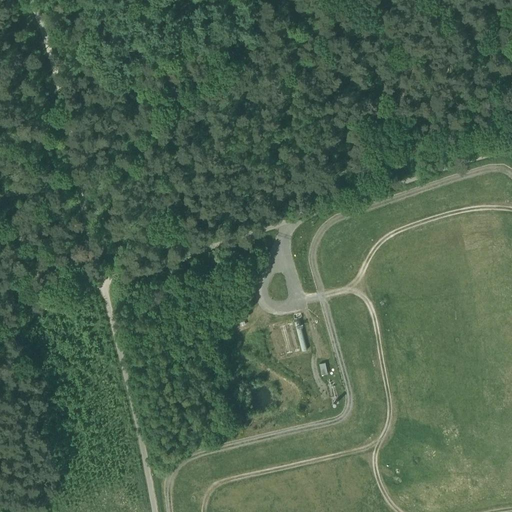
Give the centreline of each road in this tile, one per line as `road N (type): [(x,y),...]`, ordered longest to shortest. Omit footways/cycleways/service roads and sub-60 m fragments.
road 1 (unclassified): [(511,148),(103,281),(156,511)]
road 2 (track): [(39,0),(103,281)]
